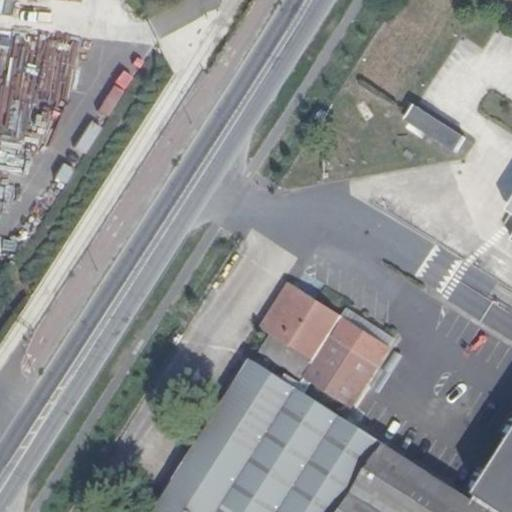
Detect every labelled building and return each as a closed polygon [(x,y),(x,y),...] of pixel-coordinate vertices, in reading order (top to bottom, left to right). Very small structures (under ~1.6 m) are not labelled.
[(462,145),(416,114),(407,128),(454,157),(462,145)] [(283,318),(300,293),(293,289),(276,314),(283,318)] [(283,318),(276,314),(263,333),(273,338),(265,353),(352,410),(369,377),(387,349),(300,293),(283,318)] [(162,511),(492,511),(474,500),(256,365),(162,511)] [(511,511),(511,439),(474,500),(492,511),(511,511)]
